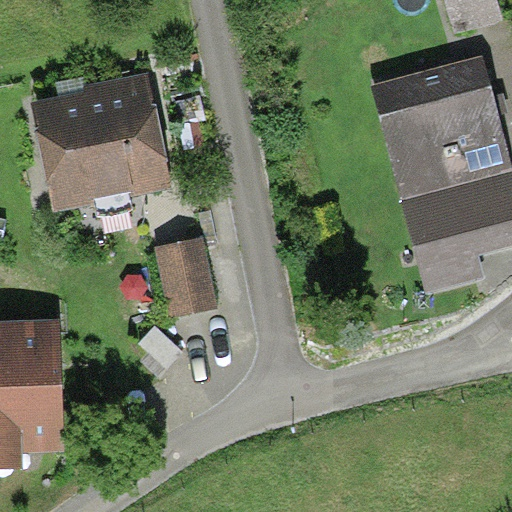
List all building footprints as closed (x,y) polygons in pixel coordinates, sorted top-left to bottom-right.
[(451,0),(457,21),(494,11),(490,0),(451,0)] [(376,87),(431,297),(481,284),(476,265),(511,255),(511,165),(484,59),(376,87)] [(41,109),(57,201),(168,181),(151,89),(41,109)] [(164,239),(174,308),(208,303),(198,234),(164,239)] [(0,475),(24,474),(23,457),(67,455),(61,321),(0,323),(0,475)]
